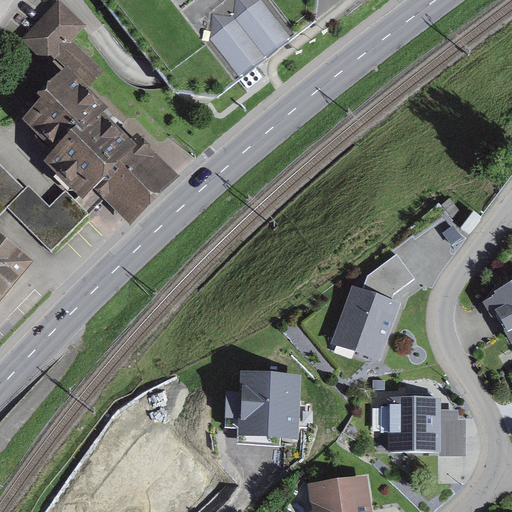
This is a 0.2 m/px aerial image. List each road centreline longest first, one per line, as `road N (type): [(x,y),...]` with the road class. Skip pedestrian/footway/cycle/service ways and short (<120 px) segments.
road 1 (primary): [(437,0),(316,89),(140,244),(0,385)]
road 2 (residential): [(511,202),(457,279),(445,313),(450,342),(496,429),(496,464)]
